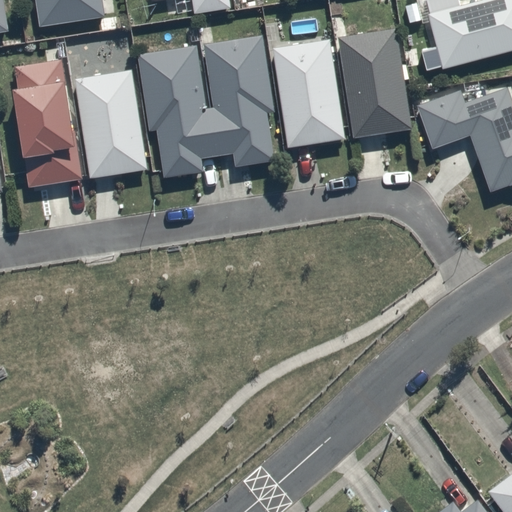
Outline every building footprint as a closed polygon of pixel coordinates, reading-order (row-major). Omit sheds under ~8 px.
[(30,0),(35,24),(100,14),(97,0),(30,0)] [(187,0),(189,10),(226,4),(225,0),(187,0)] [(418,32),(430,28),(441,68),(511,47),(511,0),(474,0),(430,13),(413,17),(418,32)] [(395,26),(329,34),(342,135),(408,127),(395,26)] [(260,32),(203,40),(212,103),(204,104),(195,41),(133,50),(144,127),(153,126),(160,175),(199,169),(197,155),(228,151),(229,162),(273,156),(267,110),(271,110),(260,32)] [(342,135),(329,34),(269,42),(282,143),(342,135)] [(17,81),(7,82),(22,185),(76,177),(59,56),(14,63),(17,81)] [(143,166),(129,65),(70,73),(84,174),(143,166)] [(511,104),(505,87),(466,102),(459,85),(413,103),(430,147),(464,134),(486,190),(511,180),(511,104)] [(511,511),(511,466),(484,489),(501,511),(511,511)] [(484,511),(474,499),(462,509),(453,498),(434,511),(484,511)]
